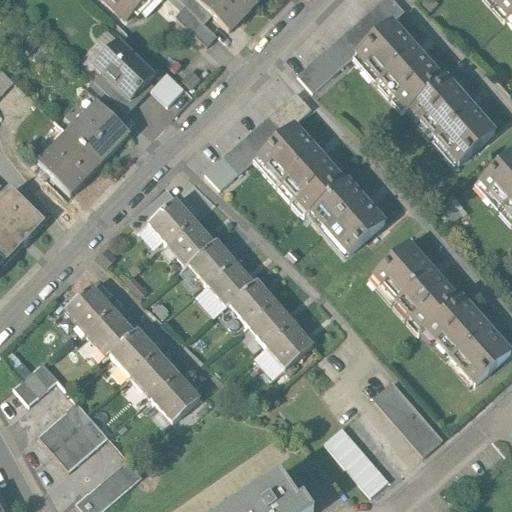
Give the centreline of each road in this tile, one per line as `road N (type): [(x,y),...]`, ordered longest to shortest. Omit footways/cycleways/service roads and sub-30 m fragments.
road 1 (residential): [(0,325),(321,0)]
road 2 (residential): [(511,422),(393,511)]
